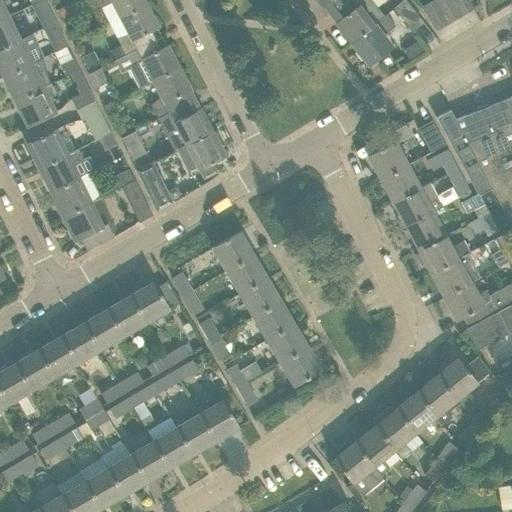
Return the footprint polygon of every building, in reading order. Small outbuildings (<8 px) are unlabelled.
[(95,0),(99,8),(109,3),(118,19),(145,5),(142,0),(95,0)] [(316,0),(322,7),(328,15),(335,10),(347,0),(316,0)] [(347,0),(335,10),(328,15),(334,23),(350,43),(385,15),(383,16),(370,0),(347,0)] [(413,32),(424,22),(404,0),(402,0),(393,8),(413,32)] [(434,0),(422,7),(435,29),(472,8),(467,0),(434,0)] [(149,31),(157,27),(145,5),(118,19),(126,35),(116,40),(124,56),(154,40),(149,31)] [(44,26),(55,21),(50,11),(39,17),(44,26)] [(382,36),(394,26),(385,15),(350,43),(368,65),(391,48),(382,36)] [(21,25),(13,29),(6,16),(0,19),(0,49),(30,34),(26,27),(21,25)] [(54,46),(65,41),(55,21),(44,26),(54,46)] [(23,51),(35,45),(30,34),(0,49),(0,73),(2,78),(30,64),(23,51)] [(154,40),(124,56),(128,54),(134,64),(127,69),(137,89),(150,82),(178,68),(166,45),(158,49),(154,40)] [(92,52),(81,57),(87,68),(98,63),(92,52)] [(14,101),(48,84),(41,58),(30,64),(2,78),(14,101)] [(68,74),(78,69),(72,59),(63,64),(68,74)] [(159,99),(149,104),(157,119),(187,103),(194,100),(189,91),(178,68),(150,82),(159,99)] [(99,69),(87,75),(94,89),(106,83),(99,69)] [(78,95),(70,99),(75,110),(93,101),(83,80),(73,85),(78,95)] [(48,86),(49,85),(48,84),(14,101),(26,126),(53,112),(47,99),(53,95),(48,86)] [(450,110),(435,118),(477,194),(478,196),(490,189),(511,229),(511,96),(509,98),(509,97),(487,106),(486,104),(476,108),(477,110),(466,115),(455,120),(450,110)] [(187,103),(157,119),(173,150),(210,131),(199,108),(194,100),(187,103)] [(101,137),(110,133),(93,101),(75,110),(81,122),(90,117),(101,137)] [(445,146),(441,138),(431,121),(417,128),(430,153),(445,146)] [(38,169),(67,154),(55,130),(25,144),(38,169)] [(220,149),(223,145),(216,130),(210,131),(173,150),(173,151),(176,149),(185,167),(188,165),(191,172),(197,168),(203,179),(216,172),(211,163),(223,157),(220,149)] [(106,148),(115,144),(110,133),(101,137),(106,148)] [(406,165),(403,159),(393,141),(366,156),(379,180),(406,165)] [(70,165),(82,160),(77,150),(67,155),(67,154),(38,169),(49,192),(87,173),(87,172),(76,178),(70,165)] [(446,174),(457,168),(447,150),(436,156),(446,174)] [(163,187),(162,185),(151,162),(135,170),(147,196),(163,187)] [(392,203),(419,188),(406,165),(379,180),(392,203)] [(456,192),(467,186),(457,168),(446,174),(456,192)] [(121,187),(134,180),(128,169),(111,178),(110,183),(114,191),(121,187)] [(101,196),(99,197),(87,173),(49,192),(61,216),(101,197),(101,196)] [(151,215),(144,201),(134,180),(121,187),(139,222),(151,215)] [(405,227),(442,207),(429,183),(419,188),(392,203),(405,227)] [(476,218),(487,212),(478,196),(477,194),(459,204),(465,215),(473,211),(476,218)] [(110,222),(111,219),(101,197),(61,216),(73,240),(80,237),(86,249),(85,249),(86,250),(113,237),(111,234),(114,232),(115,228),(113,224),(110,222)] [(432,213),(442,208),(442,207),(405,227),(417,250),(444,236),(432,213)] [(487,237),(498,232),(487,212),(476,218),(487,237)] [(225,270),(251,255),(238,232),(211,247),(225,270)] [(463,240),(450,247),(444,236),(417,250),(418,251),(415,253),(414,256),(419,264),(422,265),(424,264),(430,273),(466,254),(469,252),(463,240)] [(500,249),(490,255),(496,267),(507,262),(500,249)] [(466,254),(430,273),(442,297),(470,282),(479,277),(466,254)] [(239,294),(265,278),(251,255),(225,270),(239,294)] [(181,296),(191,290),(181,273),(171,279),(181,296)] [(252,317),(279,301),(265,278),(239,294),(252,317)] [(169,311),(155,288),(152,282),(129,296),(146,325),(169,311)] [(470,282),(442,297),(455,321),(462,317),(466,324),(484,315),(495,309),(511,299),(511,282),(488,296),(485,290),(477,295),(470,282)] [(193,315),(203,309),(191,290),(181,296),(193,315)] [(123,338),(146,325),(129,296),(106,309),(123,338)] [(266,340),(292,324),(279,301),(252,317),(266,340)] [(508,334),(511,331),(511,315),(507,307),(496,313),(508,334)] [(100,352),(123,338),(106,309),(83,323),(100,352)] [(498,339),(508,334),(496,313),(486,318),(498,339)] [(219,336),(211,324),(208,318),(197,324),(208,343),(219,336)] [(486,345),(498,339),(486,318),(474,324),(486,345)] [(77,365),(100,352),(83,323),(60,337),(77,365)] [(279,363),(306,347),(292,324),(266,340),(279,363)] [(476,351),(486,345),(474,324),(464,330),(476,351)] [(220,361),(230,355),(219,336),(208,343),(220,361)] [(54,379),(77,365),(60,337),(37,350),(54,379)] [(170,366),(189,355),(183,345),(164,356),(170,366)] [(293,386),(320,370),(306,347),(279,363),(293,386)] [(31,393),(54,379),(37,350),(14,364),(31,393)] [(151,378),(170,366),(164,356),(145,367),(151,378)] [(475,382),(489,371),(476,356),(463,367),(457,359),(435,376),(458,404),(465,413),(477,403),(468,391),(477,384),(475,382)] [(180,381),(197,371),(191,360),(173,371),(180,381)] [(235,365),(225,371),(236,389),(246,383),(245,381),(259,373),(253,363),(239,371),(235,365)] [(0,393),(8,406),(31,393),(14,364),(0,371),(0,393)] [(137,372),(126,379),(119,368),(112,373),(118,383),(124,393),(143,383),(137,372)] [(157,395),(180,381),(173,371),(150,385),(157,395)] [(447,412),(458,404),(435,376),(415,393),(435,418),(441,425),(451,417),(447,412)] [(105,404),(124,393),(118,383),(99,394),(105,404)] [(246,408),(257,402),(246,383),(236,389),(246,408)] [(133,409),(157,395),(150,385),(127,399),(133,409)] [(414,434),(435,418),(415,393),(394,410),(414,434)] [(83,420),(102,410),(96,399),(77,410),(83,420)] [(115,419),(133,409),(127,399),(109,409),(115,419)] [(237,427),(227,410),(221,399),(198,413),(214,440),(237,427)] [(479,427),(492,410),(483,403),(470,420),(472,421),(479,427)] [(393,411),(391,408),(387,408),(373,419),(373,423),(375,425),(374,426),(400,459),(410,452),(403,443),(414,434),(394,410),(393,411)] [(89,431),(108,420),(102,410),(83,420),(89,431)] [(55,435),(74,423),(68,413),(49,424),(55,435)] [(191,454),(214,440),(198,413),(175,427),(191,454)] [(37,446),(55,435),(49,424),(30,435),(37,446)] [(374,426),(352,443),(382,479),(379,476),(388,469),(382,461),(394,452),(400,459),(374,426)] [(168,468),(191,454),(175,427),(152,440),(168,468)] [(64,449),(82,438),(76,428),(58,439),(64,449)] [(464,429),(457,438),(465,445),(472,436),(464,429)] [(44,461),(64,449),(58,439),(38,450),(44,461)] [(9,461),(27,450),(21,440),(3,451),(9,461)] [(145,481),(168,468),(152,440),(129,454),(145,481)] [(356,500),(382,479),(352,443),(332,460),(351,484),(346,488),(356,500)] [(444,466),(457,450),(448,443),(435,460),(444,466)] [(0,466),(9,461),(3,451),(0,446),(0,466)] [(122,495),(145,481),(129,454),(106,467),(122,495)] [(18,476),(36,466),(30,455),(12,466),(18,476)] [(432,482),(444,466),(435,460),(424,475),(432,482)] [(0,486),(18,476),(12,466),(0,472),(0,486)] [(99,508),(122,495),(106,467),(83,481),(99,508)] [(70,511),(92,511),(99,508),(83,481),(60,494),(70,511)] [(412,509),(424,492),(415,485),(411,491),(405,486),(400,494),(406,498),(402,503),(403,503),(412,509)] [(39,511),(70,511),(60,494),(37,508),(39,511)] [(348,511),(343,502),(326,511),(348,511)] [(409,511),(412,509),(403,503),(402,503),(395,511),(409,511)]
